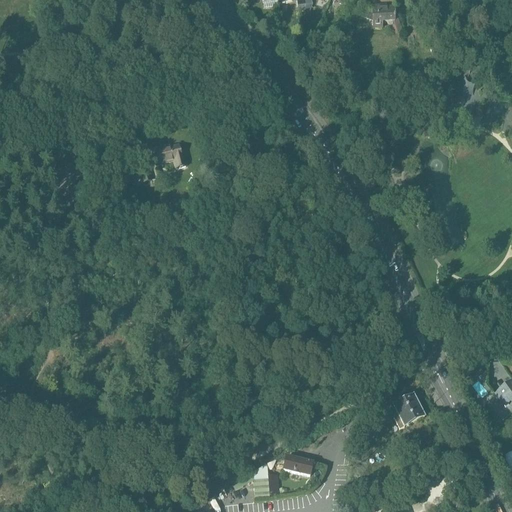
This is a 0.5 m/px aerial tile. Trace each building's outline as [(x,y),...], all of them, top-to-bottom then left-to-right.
[(508,9),(508,0),(499,0),(500,9),(508,9)] [(251,4),(245,2),(242,10),(248,12),(251,4)] [(382,23),(399,23),(399,19),(394,20),(394,9),(378,9),(378,6),(372,7),(361,2),(356,15),(373,22),(373,29),(382,29),(382,23)] [(348,31),(353,18),(346,15),(341,29),(348,31)] [(185,159),(181,159),(178,147),(163,151),(162,149),(152,151),(156,167),(172,163),(174,172),(187,168),(185,159)] [(148,169),(129,173),(131,182),(142,179),(143,182),(151,180),(148,169)] [(503,404),(494,411),(503,422),(511,415),(511,384),(497,396),(503,404)] [(404,429),(424,419),(414,399),(394,409),(390,411),(399,431),(404,429)] [(310,478),(313,465),(286,459),(283,472),(310,478)]
